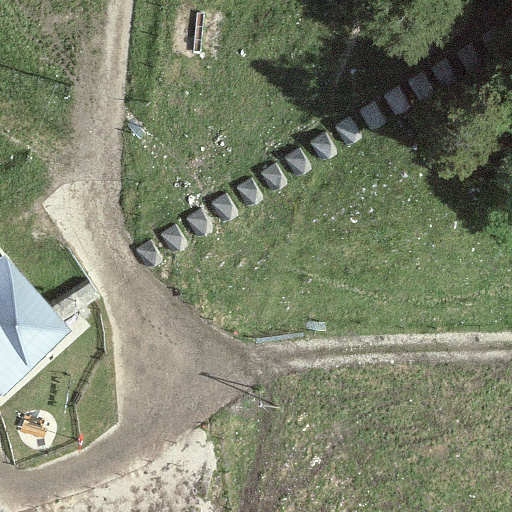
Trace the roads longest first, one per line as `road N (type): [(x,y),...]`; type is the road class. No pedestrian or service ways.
road 1 (track): [(133,241),(272,354),(511,341)]
road 2 (track): [(125,0),(108,172),(133,241)]
road 3 (track): [(170,390),(145,423),(0,499)]
road 4 (track): [(170,390),(166,329),(133,241)]
